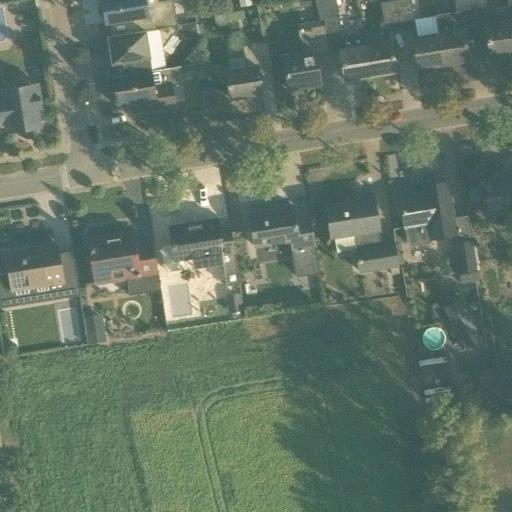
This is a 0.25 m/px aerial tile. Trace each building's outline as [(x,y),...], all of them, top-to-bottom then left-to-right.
[(172,0),(170,0),(159,2),(158,0),(100,0),(101,3),(100,4),(98,5),(98,6),(97,8),(97,9),(97,11),(97,13),(98,14),(99,16),(100,17),(101,18),(102,18),(109,17),(112,36),(145,31),(177,26),(172,0)] [(410,0),(399,0),(396,1),(400,30),(415,28),(410,0)] [(438,34),(442,64),(469,60),(462,20),(472,19),(469,0),(454,0),(457,14),(435,18),(438,34)] [(483,17),(485,25),(490,57),(511,53),(511,37),(507,6),(486,10),(484,0),(469,0),(472,19),(483,17)] [(383,3),(380,3),(380,5),(383,23),(385,33),(389,32),(400,30),(396,1),(383,3)] [(365,45),(363,33),(342,36),(338,17),(326,19),(324,8),(317,9),(319,20),(322,19),(329,53),(339,51),(344,80),(369,76),(365,45)] [(219,26),(229,24),(227,13),(213,16),(214,23),(219,26)] [(282,49),(271,50),(273,67),(274,67),(276,79),(286,77),(288,89),(320,84),(315,55),(329,53),(322,19),(319,20),(297,24),(298,30),(301,53),(283,55),(282,49)] [(183,33),(192,38),(198,37),(196,24),(182,26),(183,33)] [(117,64),(119,76),(151,71),(145,31),(107,37),(111,65),(117,64)] [(442,64),(438,34),(412,38),(417,68),(442,64)] [(396,72),(390,41),(382,43),(365,45),(369,76),(396,72)] [(246,68),(230,71),(226,71),(230,98),(262,93),(258,70),(273,67),(271,50),(269,51),(267,42),(262,42),(242,46),(244,57),(246,68)] [(208,62),(199,63),(200,70),(203,72),(210,71),(208,62)] [(151,71),(119,76),(113,77),(115,91),(112,92),(114,104),(132,102),(134,114),(175,108),(171,84),(183,82),(180,66),(168,68),(151,71)] [(3,96),(0,96),(0,125),(8,124),(9,132),(41,127),(38,108),(42,108),(38,84),(2,90),(3,96)] [(511,175),(484,180),(490,215),(511,211),(511,175)] [(399,196),(402,216),(407,244),(413,247),(428,244),(431,240),(455,236),(447,182),(423,185),(424,192),(399,196)] [(381,244),(379,231),(373,194),(355,197),(355,201),(326,206),(332,239),(353,236),(355,250),(359,274),(390,269),(398,267),(399,267),(395,242),(381,244)] [(318,271),(314,248),(310,219),(296,222),(293,206),(249,214),(254,246),(292,239),(297,275),(318,271)] [(169,226),(172,244),(163,245),(160,248),(164,269),(167,272),(182,270),(185,267),(184,258),(191,257),(192,269),(222,264),(226,286),(239,284),(229,225),(217,227),(216,219),(169,226)] [(160,290),(157,273),(151,241),(150,241),(151,248),(136,250),(133,232),(88,239),(95,282),(125,278),(128,295),(160,290)] [(458,275),(478,272),(473,241),(453,244),(458,275)] [(59,254),(58,250),(42,253),(26,255),(25,249),(6,253),(9,272),(0,273),(0,305),(0,308),(9,307),(18,305),(16,290),(50,284),(52,296),(61,295),(62,298),(73,297),(80,296),(73,252),(72,252),(72,254),(59,256),(59,254)] [(478,272),(458,275),(459,284),(479,281),(478,272)] [(239,293),(227,295),(230,312),(242,310),(239,293)] [(101,315),(83,318),(82,318),(86,345),(106,341),(101,315)] [(482,341),(468,315),(452,324),(466,350),(482,341)]
